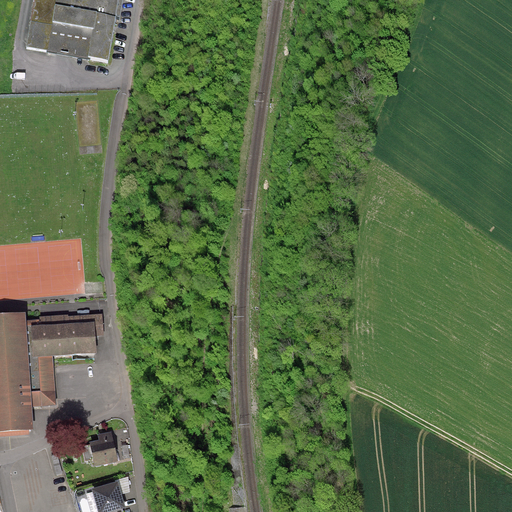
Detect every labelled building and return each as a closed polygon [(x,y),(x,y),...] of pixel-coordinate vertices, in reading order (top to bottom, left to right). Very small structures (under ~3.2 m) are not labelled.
[(34,0),(26,47),(47,50),(47,52),(90,59),(90,57),(108,60),(116,17),(118,0),(34,0)] [(25,312),(0,314),(0,431),(34,429),(32,406),(26,320),(25,312)] [(40,319),(26,320),(32,406),(56,405),(53,356),(97,353),(96,336),(104,335),(102,313),(68,315),(68,314),(40,316),(40,319)] [(99,440),(90,442),(95,466),(118,461),(112,431),(98,434),(99,440)] [(115,480),(116,482),(118,481),(122,494),(130,492),(129,477),(115,480)] [(116,482),(92,488),(93,492),(98,511),(110,511),(125,508),(122,494),(118,481),(116,482)] [(98,511),(93,492),(86,494),(91,511),(98,511)]
